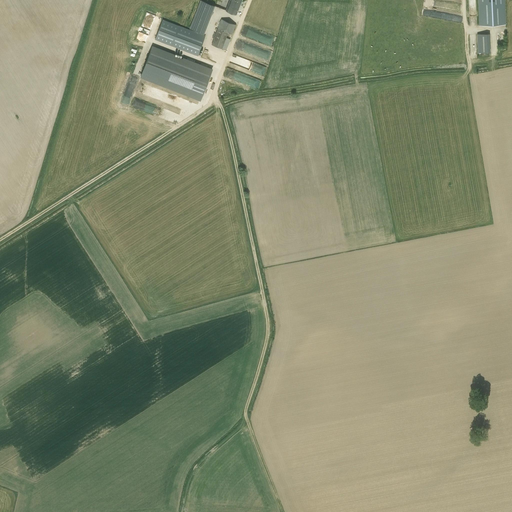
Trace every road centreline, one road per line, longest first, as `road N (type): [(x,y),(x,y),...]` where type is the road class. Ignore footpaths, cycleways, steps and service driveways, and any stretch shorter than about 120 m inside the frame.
road 1 (track): [(211,99),(232,148),(268,332),(245,414),(282,511)]
road 2 (track): [(72,193),(211,99)]
